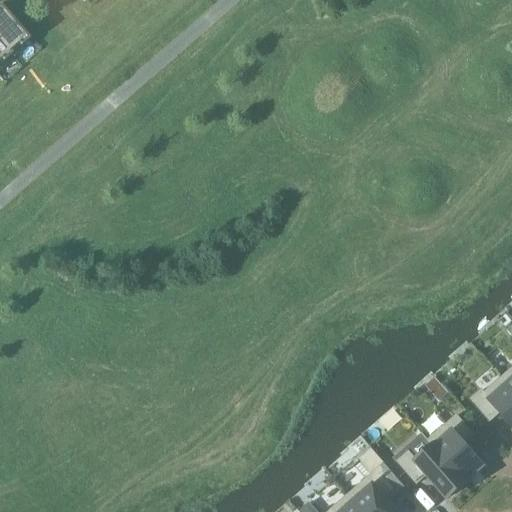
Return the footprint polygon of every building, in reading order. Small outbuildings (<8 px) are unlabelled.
[(0,8),(0,42),(11,55),(28,40),(0,8)] [(0,42),(0,64),(11,55),(0,42)] [(511,369),(501,379),(511,391),(511,369)] [(481,391),(470,401),(489,423),(489,422),(490,423),(491,422),(490,421),(497,415),(498,416),(499,415),(498,415),(499,414),(511,428),(511,391),(501,379),(484,394),(481,391)] [(456,416),(429,440),(465,481),(470,477),(471,477),(472,476),(471,476),(474,473),(475,474),(476,472),(479,469),(479,470),(481,469),(480,468),(482,466),(472,455),(473,454),(472,453),(471,454),(466,448),(467,448),(466,447),(465,447),(462,444),(463,444),(464,444),(464,443),(464,442),(471,436),(472,437),(473,436),(472,436),(473,435),(456,416)] [(408,453),(397,463),(416,485),(417,484),(417,485),(418,484),(417,483),(425,477),(425,478),(426,477),(426,476),(431,481),(430,481),(431,483),(432,482),(435,485),(434,486),(435,487),(436,486),(438,489),(438,490),(439,491),(440,491),(442,494),(443,496),(443,495),(447,499),(448,498),(449,498),(450,497),(449,496),(452,494),(452,495),(453,494),(453,493),(459,488),(460,488),(461,487),(463,485),(464,485),(465,484),(464,483),(466,482),(465,481),(429,440),(427,442),(433,448),(416,462),(408,453)] [(372,475),(348,496),(362,511),(394,511),(392,509),(391,507),(390,508),(388,505),(389,504),(387,503),(383,499),(384,498),(384,499),(385,498),(384,497),(392,491),(392,492),(393,491),(393,490),(401,483),(371,449),(359,460),(372,475)] [(362,511),(348,496),(329,511),(362,511)]
